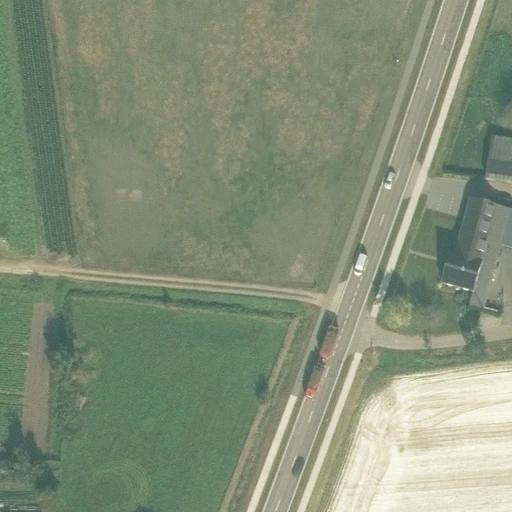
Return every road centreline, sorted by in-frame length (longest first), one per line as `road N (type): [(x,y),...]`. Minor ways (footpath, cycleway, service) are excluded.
road 1 (track): [(349,309),(0,275)]
road 2 (secondary): [(342,327),(455,0)]
road 3 (secondary): [(276,511),(342,327)]
road 4 (unclassified): [(342,327),(434,345),(511,333)]
